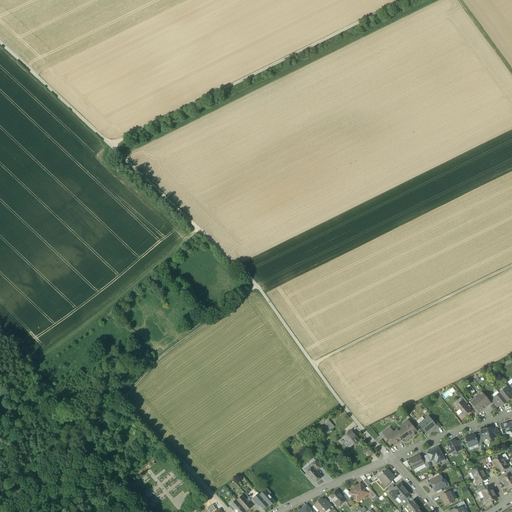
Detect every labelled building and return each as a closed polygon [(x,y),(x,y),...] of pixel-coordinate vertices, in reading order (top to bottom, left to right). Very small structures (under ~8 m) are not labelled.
[(505,389),(494,398),(495,400),(500,406),(500,407),(501,407),(511,398),(511,397),(510,395),(505,389)] [(479,397),(478,395),(470,402),(479,413),(490,403),(483,394),(479,397)] [(462,401),(455,407),(458,410),(456,412),(458,416),(461,414),(463,417),(470,411),(465,405),(462,401)] [(428,417),(419,425),(426,434),(435,427),(436,426),(433,423),(428,417)] [(329,420),(324,424),(329,430),(334,427),(329,420)] [(441,427),(436,420),(433,423),(436,426),(435,427),(437,430),(441,427)] [(511,422),(507,424),(507,423),(504,424),(504,425),(500,426),(501,430),(501,431),(502,435),(503,435),(503,434),(506,433),(506,434),(511,433),(510,432),(511,431),(511,424),(511,422)] [(406,426),(405,424),(402,426),(401,430),(403,431),(400,434),(399,434),(403,438),(405,441),(411,436),(412,437),(414,435),(413,434),(415,432),(412,428),(413,428),(410,423),(406,426)] [(389,428),(382,433),(385,437),(392,431),(389,428)] [(488,428),(484,430),(484,431),(481,432),(481,433),(484,440),(488,439),(488,440),(495,438),(495,437),(493,429),(492,428),(489,429),(488,428)] [(359,440),(350,430),(342,438),(346,442),(345,444),(344,445),(347,448),(355,441),(356,443),(359,440)] [(395,435),(392,431),(385,437),(391,443),(393,441),(395,444),(403,438),(399,434),(400,434),(398,432),(395,435)] [(474,434),(465,438),(468,445),(472,444),(472,446),(477,444),(478,444),(476,438),(474,434)] [(454,441),(452,442),(451,443),(451,442),(447,444),(450,449),(449,449),(450,451),(451,453),(454,452),(456,453),(459,451),(459,450),(456,444),(454,441)] [(438,448),(426,453),(427,455),(430,461),(436,459),(438,463),(444,460),(438,448)] [(374,454),(370,449),(365,453),(370,458),(374,454)] [(419,455),(409,461),(410,463),(409,464),(410,465),(412,466),(413,469),(419,466),(424,464),(422,461),(419,455)] [(501,456),(492,462),(495,467),(505,462),(501,456)] [(321,468),(315,461),(311,465),(317,472),(321,468)] [(505,462),(495,467),(499,473),(504,470),(508,468),(505,462)] [(471,472),(474,478),(484,473),(481,467),(480,467),(471,472)] [(321,478),(313,469),(307,474),(315,483),(321,478)] [(387,469),(378,478),(386,487),(395,478),(387,469)] [(484,473),(474,478),(477,484),(487,479),(484,473)] [(506,476),(501,479),(504,485),(511,480),(511,476),(510,474),(510,473),(506,476)] [(434,479),(431,481),(431,482),(436,491),(445,486),(440,476),(434,479)] [(354,489),(349,494),(356,502),(362,497),(363,498),(368,494),(369,493),(365,489),(363,487),(362,487),(359,484),(354,488),(354,489)] [(410,495),(400,484),(395,488),(390,493),(395,499),(398,497),(402,501),(403,500),(408,496),(410,495)] [(368,486),(365,489),(369,493),(368,494),(372,499),(376,495),(368,486)] [(485,489),(481,491),(481,492),(484,497),(494,492),(491,486),(485,489)] [(337,491),(328,498),(331,502),(332,501),(337,505),(340,502),(341,503),(344,500),(344,499),(340,494),(337,491)] [(269,496),(266,492),(265,492),(260,496),(259,495),(269,506),(274,501),(269,496)] [(349,498),(343,492),(340,494),(344,499),(344,500),(345,501),(349,498)] [(447,493),(441,496),(440,497),(445,506),(449,504),(450,505),(452,504),(452,503),(451,502),(454,501),(450,492),(449,492),(447,493)] [(494,492),(484,497),(487,503),(491,501),(497,498),(494,492)] [(269,506),(259,495),(254,499),(254,500),(257,504),(262,509),(267,504),(268,506),(269,506)] [(246,511),(252,507),(243,496),(237,502),(246,511)] [(321,499),(315,505),(320,511),(323,510),(323,511),(324,510),(325,511),(329,508),(323,501),(321,499)] [(331,506),(325,499),(323,501),(329,508),(331,506)] [(419,508),(412,500),(409,503),(404,507),(408,511),(420,511),(418,509),(419,508)] [(237,501),(231,506),(235,511),(245,511),(246,511),(237,502),(237,501)]
